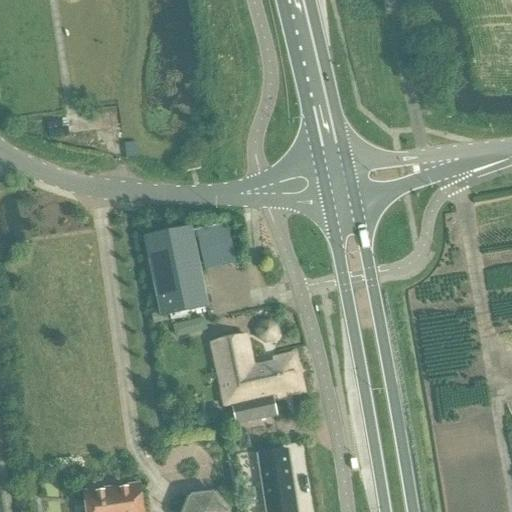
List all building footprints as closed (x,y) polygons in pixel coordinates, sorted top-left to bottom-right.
[(124,145),(126,159),(136,158),(136,155),(134,144),(124,145)] [(184,162),(186,173),(202,169),(199,158),(184,162)] [(144,239),(160,319),(208,309),(193,229),(144,239)] [(204,320),(193,322),(195,330),(199,332),(207,330),(204,320)] [(261,322),(256,329),(258,338),(265,343),(274,341),(279,334),(277,325),(270,320),(261,322)] [(278,417),(274,396),(302,390),(295,359),(256,367),(249,336),(213,344),(227,407),(234,405),(238,426),(278,417)] [(285,447),(256,453),(267,511),(297,511),(298,511),(285,447)] [(86,493),(89,511),(144,511),(141,485),(86,493)] [(226,511),(213,496),(190,499),(184,511),(226,511)]
